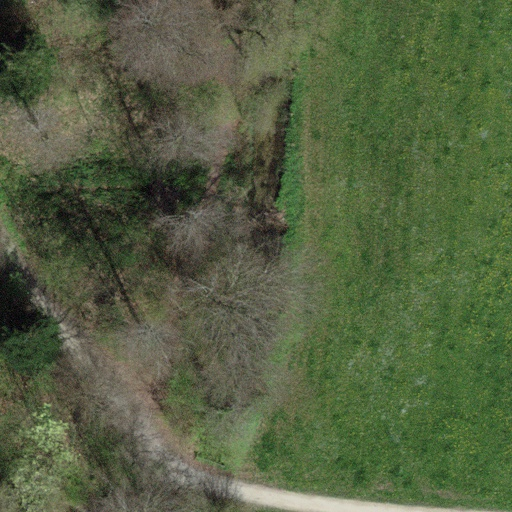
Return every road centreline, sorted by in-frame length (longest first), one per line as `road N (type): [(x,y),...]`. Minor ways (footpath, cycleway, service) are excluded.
road 1 (track): [(0,236),(165,458)]
road 2 (track): [(385,511),(244,491)]
